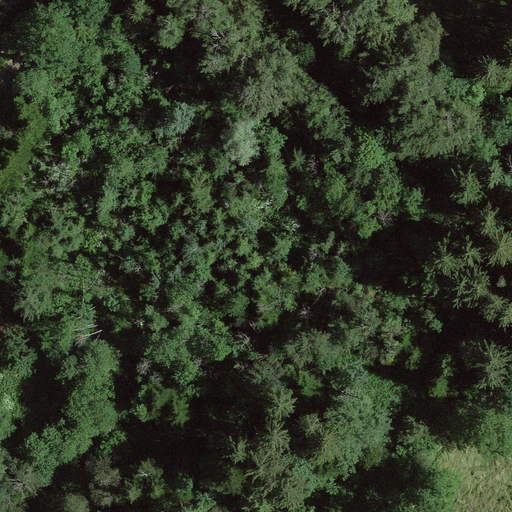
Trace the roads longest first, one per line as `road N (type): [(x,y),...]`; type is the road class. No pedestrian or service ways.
road 1 (track): [(134,0),(168,12),(420,224),(449,234),(511,232)]
road 2 (track): [(0,84),(86,0)]
